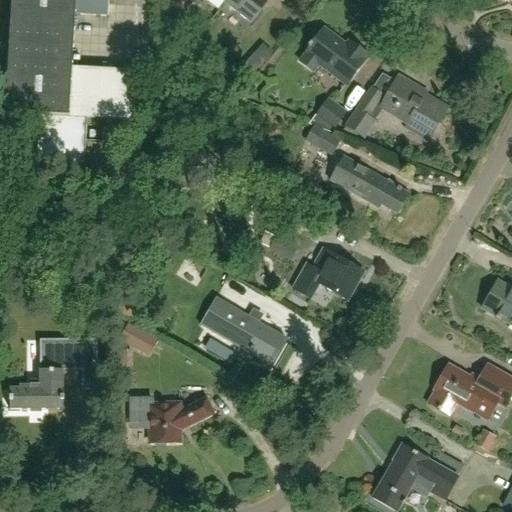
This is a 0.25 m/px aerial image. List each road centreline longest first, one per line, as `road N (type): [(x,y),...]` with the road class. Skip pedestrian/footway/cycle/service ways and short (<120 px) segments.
road 1 (residential): [(257,511),(274,508),(315,465),(511,138)]
road 2 (unclassified): [(511,51),(454,34),(394,0)]
